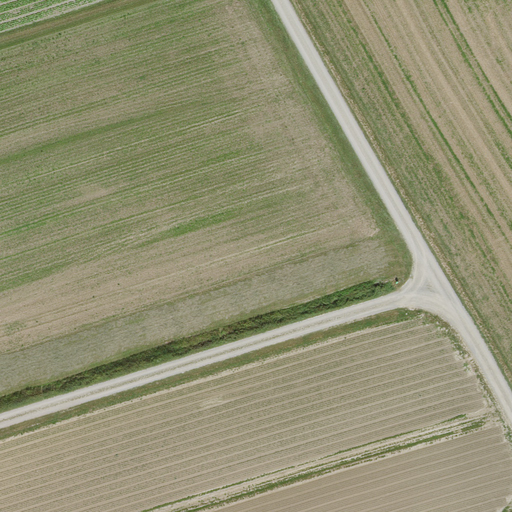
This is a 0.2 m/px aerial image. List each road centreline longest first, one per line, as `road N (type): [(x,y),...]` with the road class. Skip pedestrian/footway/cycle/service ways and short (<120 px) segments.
road 1 (track): [(511,417),(279,0)]
road 2 (track): [(0,421),(436,286)]
